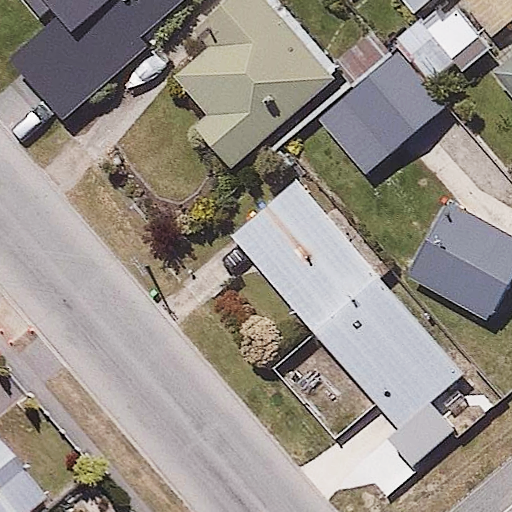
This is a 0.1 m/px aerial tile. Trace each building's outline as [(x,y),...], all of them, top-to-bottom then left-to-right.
[(20,0),(46,24),(16,55),(87,125),(208,0),(20,0)] [(208,42),(177,67),(208,106),(199,113),(232,153),(340,65),(286,0),(225,0),(195,25),(208,42)] [(432,0),(411,0),(422,11),(432,0)] [(511,0),(472,0),(498,26),(511,11),(511,0)] [(498,41),(460,1),(430,30),(468,70),(498,41)] [(438,45),(417,18),(391,39),(380,24),(337,59),(399,137),(432,110),(416,90),(437,73),(424,56),(438,45)] [(511,38),(481,67),(511,100),(511,38)] [(297,174),(234,230),(405,423),(468,367),(297,174)] [(511,233),(448,204),(416,272),(500,311),(511,284),(511,233)] [(0,511),(18,511),(51,485),(0,425),(0,511)]
